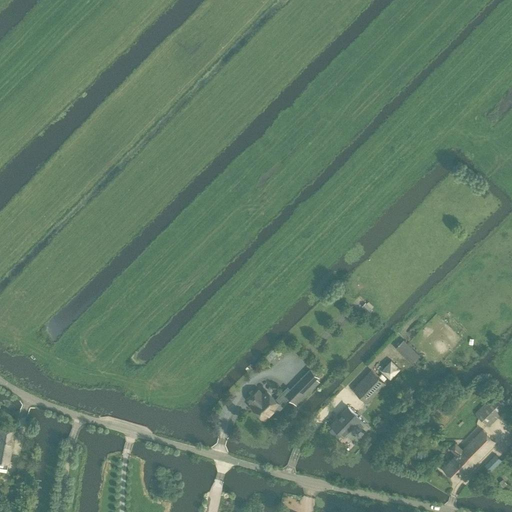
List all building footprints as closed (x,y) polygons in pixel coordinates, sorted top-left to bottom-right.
[(366,302),(362,306),(369,313),(373,310),(366,302)] [(416,358),(420,354),(404,339),(397,346),(412,360),(415,357),(416,358)] [(390,379),(401,368),(391,359),(381,370),(390,379)] [(267,391),(264,394),(259,389),(252,396),(253,398),(251,401),(254,404),(252,406),(256,409),(254,410),(260,416),(261,415),(265,418),(274,409),(277,412),(282,406),(280,403),(284,399),(285,401),(289,397),(297,405),(320,381),(318,379),(320,377),(310,368),(287,392),(284,390),(275,399),(267,391)] [(367,402),(385,383),(371,370),(353,389),(367,402)] [(489,426),(510,404),(497,391),(476,413),(489,426)] [(348,406),(332,424),(344,435),(346,433),(351,439),(361,429),(356,423),(361,418),(348,406)] [(0,467),(7,468),(8,462),(9,462),(14,430),(0,427),(0,467)] [(478,457),(495,441),(483,429),(462,450),(456,443),(451,448),(457,454),(443,467),(455,479),(457,481),(479,458),(478,457)] [(496,454),(485,465),(491,471),(502,460),(496,454)] [(503,479),(499,482),(503,487),(507,484),(503,479)]
